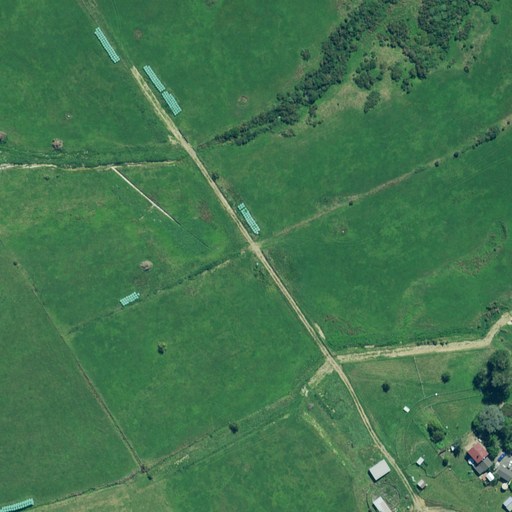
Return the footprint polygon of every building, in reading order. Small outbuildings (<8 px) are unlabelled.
[(487,455),(477,443),(466,452),(476,464),(472,467),(479,475),(492,465),(485,457),(487,455)] [(390,471),(383,460),(368,470),(375,481),(390,471)] [(511,476),(511,472),(501,465),(495,474),(508,482),(511,476)] [(494,478),(489,473),(485,477),(490,482),(494,478)] [(427,484),(421,480),(417,485),(422,489),(427,484)] [(511,509),(511,498),(511,497),(503,504),(509,511),(511,509)] [(390,511),(380,498),(373,503),(378,511),(390,511)]
